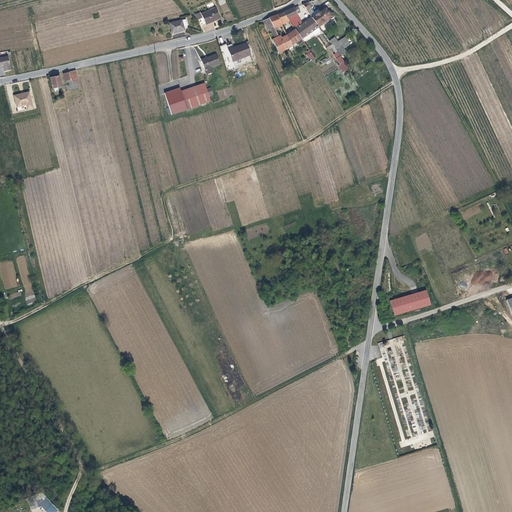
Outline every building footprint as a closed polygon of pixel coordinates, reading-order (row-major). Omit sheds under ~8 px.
[(314,6),(312,2),(304,5),(308,10),(314,6)] [(223,18),(218,6),(198,14),(204,26),(216,21),(223,18)] [(300,6),(285,12),(288,18),(301,12),(300,6)] [(313,18),(319,27),(327,22),(328,23),(329,22),(328,21),(334,17),(332,14),(331,15),(327,9),(320,13),(313,18)] [(288,18),(285,12),(277,15),(282,24),(282,25),(285,24),(283,21),(289,19),(288,18)] [(282,24),(277,15),(270,18),(270,19),(274,27),(276,32),(278,31),(277,29),(278,29),(277,27),(282,24)] [(319,27),(313,18),(311,16),(309,17),(311,19),(303,24),(296,29),(302,39),(317,29),(317,30),(320,29),(319,27)] [(189,25),(188,18),(172,21),(174,32),(180,30),(186,29),(185,25),(189,25)] [(274,27),(270,19),(264,21),(268,30),(274,27)] [(287,35),(292,45),(302,39),(296,29),(291,32),(287,35)] [(317,30),(317,29),(302,39),(305,43),(319,33),(317,30)] [(274,42),(280,54),(290,47),(293,46),(292,45),(287,35),(283,38),(281,39),(280,38),(274,42)] [(346,36),(337,41),(335,37),(329,40),(332,44),(329,46),(334,53),(338,50),(341,56),(347,52),(344,48),(351,44),(346,36)] [(228,46),(227,42),(220,44),(226,65),(251,55),(246,44),(235,48),(229,50),(228,46)] [(340,55),(335,58),(339,65),(344,62),(340,55)] [(12,69),(8,56),(0,58),(0,67),(2,67),(4,66),(6,71),(12,69)] [(201,61),(207,75),(212,73),(211,69),(220,65),(216,56),(205,60),(201,61)] [(321,61),(326,66),(330,62),(325,57),(321,61)] [(362,62),(357,64),(362,74),(367,72),(362,62)] [(347,68),(343,63),(338,66),(342,72),(347,68)] [(71,72),(73,79),(75,79),(79,77),(78,71),(78,70),(71,72)] [(56,76),(49,77),(52,89),(62,87),(59,75),(56,76)] [(77,88),(75,79),(73,79),(73,80),(68,81),(70,89),(77,88)] [(205,84),(180,92),(178,87),(164,92),(172,114),(212,101),(210,96),(208,90),(205,84)] [(35,106),(31,91),(26,93),(17,95),(19,106),(29,104),(30,107),(35,106)] [(28,304),(37,301),(33,291),(24,295),(28,304)] [(427,291),(391,301),(394,315),(431,305),(427,291)] [(404,336),(378,343),(383,359),(388,358),(387,353),(394,351),(392,344),(405,340),(404,336)] [(45,498),(41,495),(26,500),(30,510),(38,507),(36,501),(45,498)] [(51,511),(54,509),(45,499),(39,505),(45,511),(51,511)]
